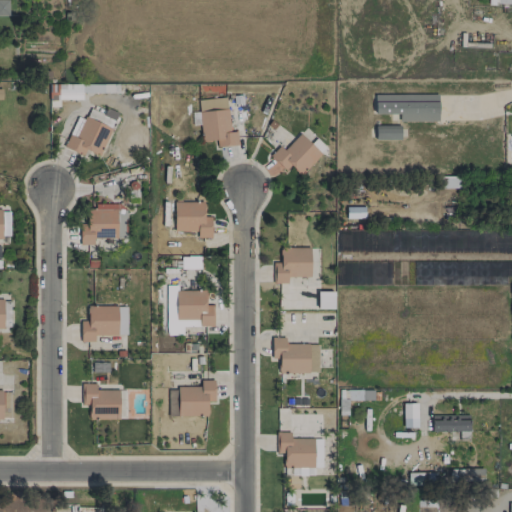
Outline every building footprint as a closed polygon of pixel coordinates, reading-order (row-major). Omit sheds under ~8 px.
[(81,99),(80,84),(48,84),(48,100),(81,99)] [(398,120),(437,121),(437,95),(374,94),(373,113),(398,114),(398,120)] [(237,145),(236,131),(229,131),(225,97),(197,100),(201,141),(215,140),(216,147),(237,145)] [(110,126),(115,112),(105,108),(103,114),(91,109),(88,117),(110,126)] [(110,127),(84,117),(76,137),(68,134),(63,147),(82,155),(84,150),(99,156),(110,127)] [(374,139),(399,139),(399,125),(374,126),(374,139)] [(289,165),(300,175),(320,153),(299,133),(283,150),(278,145),(268,156),(284,171),(289,165)] [(438,187),(454,188),(455,177),(438,177),(438,187)] [(173,202),(173,231),(196,231),(196,237),(210,237),(210,216),(203,216),(203,202),(173,202)] [(124,237),(124,204),(96,204),(96,210),(86,210),(86,221),(79,221),(79,244),(93,244),(93,237),(124,237)] [(309,247),(279,247),(279,262),(272,262),(272,283),(286,283),(286,277),(309,277),(309,247)] [(182,267),(199,268),(199,256),(182,255),(182,267)] [(205,290),(177,291),(176,285),(165,286),(166,336),(182,335),(182,326),(212,325),(211,305),(205,305),(205,290)] [(333,309),(333,291),(317,291),(317,309),(333,309)] [(93,335),(125,335),(125,306),(86,306),(86,320),(79,320),(80,342),(93,342),(93,335)] [(284,344),(284,337),(271,337),(270,359),(278,359),(278,372),(317,373),(317,345),(284,344)] [(175,356),(161,356),(161,367),(176,367),(175,356)] [(91,372),(105,372),(105,363),(92,363),(91,372)] [(177,416),(206,415),(206,401),(214,401),(214,380),(199,380),(199,386),(177,387),(177,416)] [(118,390),(95,389),(95,384),(81,383),(80,405),(88,405),(88,419),(118,419),(118,390)] [(176,415),(176,390),(167,389),(167,415),(176,415)] [(372,400),(372,390),(339,389),(338,413),(346,413),(347,399),(372,400)] [(11,391),(0,390),(0,418),(11,419),(11,391)] [(416,403),(402,403),(401,428),(416,428),(416,403)] [(468,431),(468,415),(430,415),(431,431),(468,431)] [(289,438),(290,432),(276,432),(275,453),(283,454),(283,467),(312,467),(313,439),(289,438)] [(483,469),(461,468),(461,483),(483,483),(483,469)] [(423,474),(407,474),(408,486),(424,485),(423,474)] [(436,511),(437,500),(417,500),(417,511),(436,511)]
